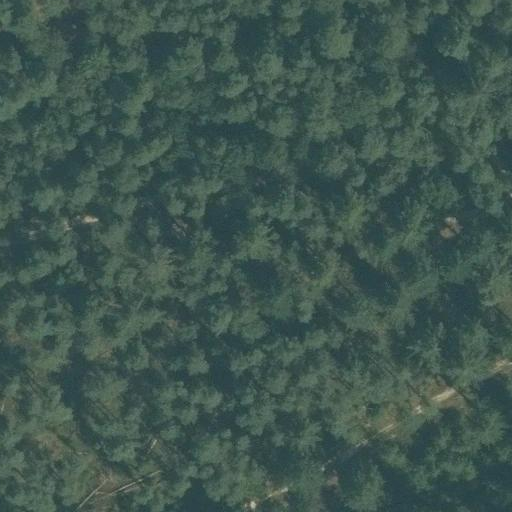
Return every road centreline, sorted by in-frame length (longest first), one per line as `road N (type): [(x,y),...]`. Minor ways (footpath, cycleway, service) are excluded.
road 1 (track): [(511,193),(441,217),(390,174),(327,165),(160,194),(0,244)]
road 2 (track): [(511,358),(242,511)]
